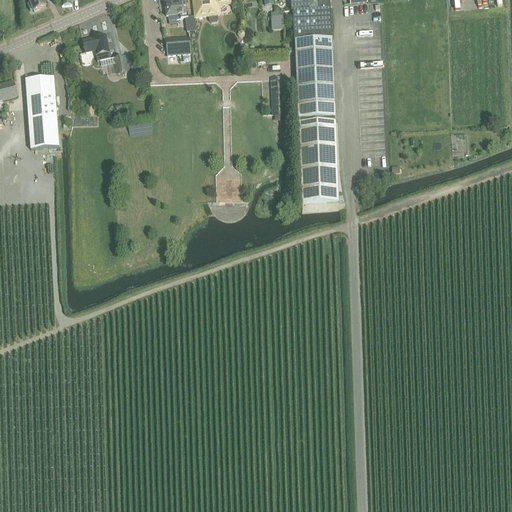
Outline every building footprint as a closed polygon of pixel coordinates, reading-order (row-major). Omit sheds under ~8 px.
[(28,0),(30,5),(29,5),(30,12),(33,11),(34,13),(46,7),(43,0),(28,0)] [(164,0),(166,18),(168,18),(169,22),(186,20),(188,19),(185,0),(164,0)] [(209,17),(210,22),(211,24),(217,23),(218,21),(217,16),(219,16),(218,6),(230,5),(229,0),(193,0),(196,19),(209,17)] [(330,0),(290,0),(292,12),(293,12),(303,204),(339,203),(335,123),(332,41),(332,40),(330,5),(330,0)] [(453,0),(453,9),(463,9),(462,0),(453,0)] [(270,14),(272,32),(284,31),(283,13),(270,14)] [(188,19),(186,20),(187,28),(196,27),(195,21),(194,21),(194,18),(188,19)] [(95,51),(97,63),(111,60),(106,37),(92,40),(83,42),(85,53),(95,51)] [(166,45),(167,57),(191,55),(190,43),(166,45)] [(115,59),(118,76),(127,74),(123,57),(115,59)] [(31,151),(59,149),(54,79),(26,81),(31,151)] [(283,79),(271,79),(272,115),(284,115),(283,79)] [(5,88),(0,89),(0,100),(17,97),(14,83),(4,85),(5,88)] [(216,200),(239,201),(240,184),(216,183),(216,200)] [(282,191),(287,200),(293,196),(288,187),(282,191)]
